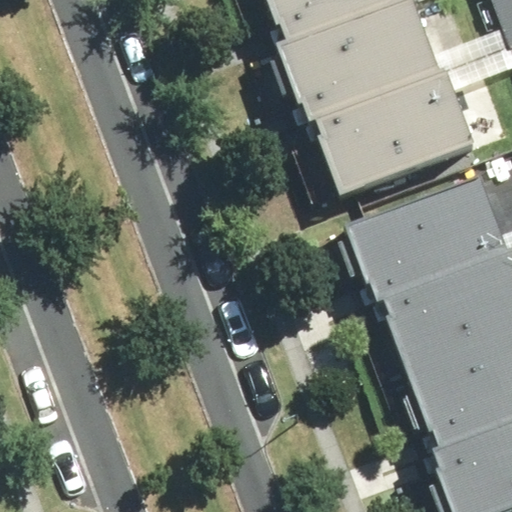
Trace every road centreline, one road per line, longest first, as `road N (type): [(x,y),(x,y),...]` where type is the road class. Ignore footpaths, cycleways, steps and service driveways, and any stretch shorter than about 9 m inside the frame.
road 1 (residential): [(74,0),(267,511)]
road 2 (residential): [(121,511),(0,183)]
